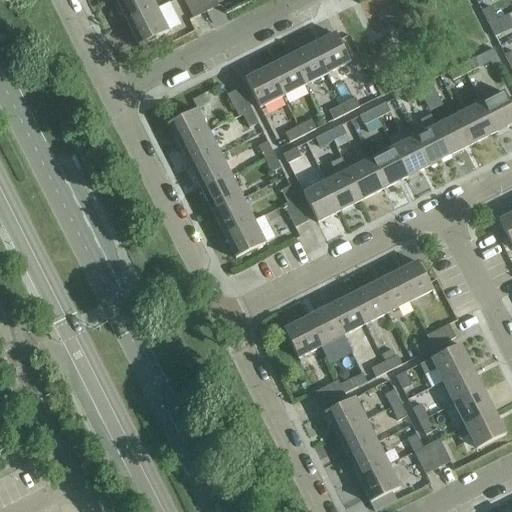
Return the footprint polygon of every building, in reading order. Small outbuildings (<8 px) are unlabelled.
[(121,0),(116,3),(127,25),(156,10),(151,0),(121,0)] [(183,0),(193,20),(206,13),(199,0),(183,0)] [(215,0),(199,0),(206,13),(219,7),(215,0)] [(156,10),(127,25),(138,46),(137,47),(138,48),(168,33),(180,27),(168,4),(156,10)] [(481,12),(488,25),(497,21),(490,8),(481,12)] [(497,21),(488,25),(494,38),(503,34),(497,21)] [(335,35),(312,47),(327,76),(350,64),(335,35)] [(312,47),(290,58),(304,87),(327,76),(312,47)] [(290,58),(268,69),(282,98),(304,87),(290,58)] [(474,60),(461,66),(465,75),(478,69),(474,60)] [(465,75),(461,66),(448,73),(452,82),(465,75)] [(282,98),(268,69),(245,81),(259,110),(282,98)] [(429,82),(416,89),(421,98),(434,91),(429,82)] [(421,98),(416,89),(403,95),(408,104),(421,98)] [(238,119),(242,117),(251,112),(240,90),(227,96),(238,119)] [(511,110),(503,94),(480,105),(495,134),(511,125),(511,110)] [(355,99),(342,106),(346,115),(359,108),(355,99)] [(384,105),(372,111),(377,120),(388,114),(384,105)] [(480,105),(458,116),(473,146),(495,134),(480,105)] [(346,115),(342,106),(329,112),(333,121),(346,115)] [(168,127),(179,149),(208,134),(197,111),(167,126),(168,128),(168,127)] [(377,120),(372,111),(359,118),(364,127),(377,120)] [(251,112),(242,117),(249,130),(258,125),(251,112)] [(458,116),(436,128),(451,157),(473,146),(458,116)] [(311,121),(297,128),(302,138),(316,131),(311,121)] [(341,127),(328,133),(332,142),(345,136),(341,127)] [(302,138),(297,128),(285,135),(290,144),(302,138)] [(436,128),(414,139),(429,168),(451,157),(436,128)] [(404,144),(392,150),(406,179),(429,168),(414,139),(410,132),(400,136),(404,144)] [(332,142),(328,133),(315,140),(319,149),(332,142)] [(179,149),(190,171),(219,156),(208,134),(179,149)] [(258,148),(265,161),(274,156),(267,143),(258,148)] [(283,156),(287,165),(301,158),(296,149),(283,156)] [(392,150),(370,161),(384,190),(406,179),(392,150)] [(190,171),(202,193),(231,178),(219,156),(190,171)] [(274,156),(265,161),(271,174),(280,169),(274,156)] [(337,178),(325,184),(340,213),(362,201),(348,172),(341,160),(331,165),(337,178)] [(370,161),(348,172),(362,201),(384,190),(370,161)] [(202,193),(213,215),(242,200),(231,178),(202,193)] [(340,213),(325,184),(302,195),(317,224),(340,213)] [(280,192),(287,205),(296,201),(290,187),(280,192)] [(213,215),(224,237),(253,222),(242,200),(213,215)] [(287,205),(283,207),(294,229),(307,223),(296,201),(287,205)] [(511,215),(498,222),(511,248),(511,215)] [(253,222),(224,237),(235,259),(234,259),(235,261),(265,246),(253,222)] [(417,263),(394,275),(409,304),(432,292),(417,263)] [(394,275),(372,286),(387,315),(409,304),(394,275)] [(372,286),(350,298),(365,326),(387,315),(372,286)] [(350,298),(328,309),(347,346),(369,335),(365,326),(350,298)] [(328,309),(306,320),(320,349),(325,357),(329,366),(351,356),(350,353),(347,346),(328,309)] [(320,349),(306,320),(283,332),(297,361),(320,349)] [(426,337),(428,342),(433,351),(455,339),(448,326),(426,337)] [(420,357),(433,351),(428,342),(415,348),(420,357)] [(436,371),(442,384),(471,369),(459,346),(420,366),(426,376),(436,371)] [(397,357),(384,364),(388,373),(401,366),(397,357)] [(388,373),(384,364),(371,371),(375,380),(388,373)] [(442,384),(453,406),(482,391),(471,369),(442,384)] [(395,378),(402,391),(411,387),(404,374),(395,378)] [(352,380),(339,386),(344,395),(357,389),(352,380)] [(344,395),(339,386),(337,382),(315,394),(322,407),(344,395)] [(453,406),(464,428),(493,413),(482,391),(453,406)] [(384,397),(391,410),(400,405),(393,392),(384,397)] [(325,416),(336,437),(365,423),(353,400),(324,415),(324,416),(325,416)] [(400,405),(391,410),(398,423),(407,418),(400,405)] [(412,410),(418,424),(427,419),(421,406),(412,410)] [(493,413),(464,428),(476,451),(505,436),(493,413)] [(427,419),(418,424),(425,437),(434,432),(427,419)] [(336,437),(347,459),(376,445),(365,423),(336,437)] [(407,441),(413,454),(422,449),(416,436),(407,441)] [(438,441),(426,447),(437,470),(450,463),(438,441)] [(347,459),(358,481),(387,467),(376,445),(347,459)] [(422,449),(413,454),(425,476),(437,470),(426,447),(422,449)] [(387,467),(358,481),(369,503),(368,503),(369,505),(399,490),(387,467)]
